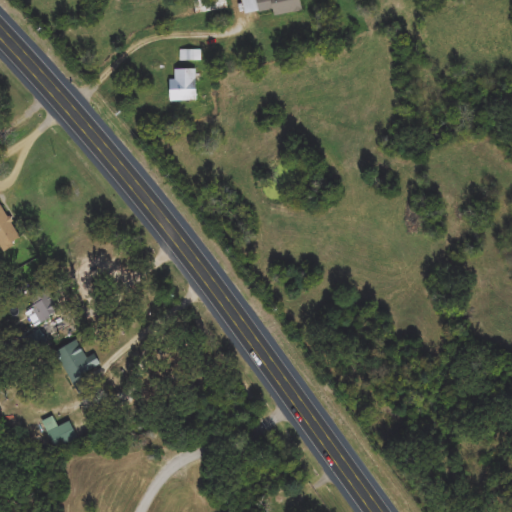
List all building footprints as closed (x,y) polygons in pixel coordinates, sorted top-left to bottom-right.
[(201,15),(197,0),(227,0),(229,7),(201,15)] [(275,17),(274,10),(247,16),(243,0),(300,0),(303,11),(275,17)] [(202,61),(181,61),(181,51),(202,51),(202,61)] [(171,79),(176,79),(176,69),(197,69),(197,101),(171,101),(171,79)] [(22,241),(1,251),(0,249),(0,209),(5,207),(22,241)] [(35,327),(26,307),(52,295),(61,315),(35,327)] [(74,380),(59,350),(78,340),(87,359),(96,355),(101,366),(74,380)] [(48,433),(71,422),(79,439),(56,449),(48,433)]
